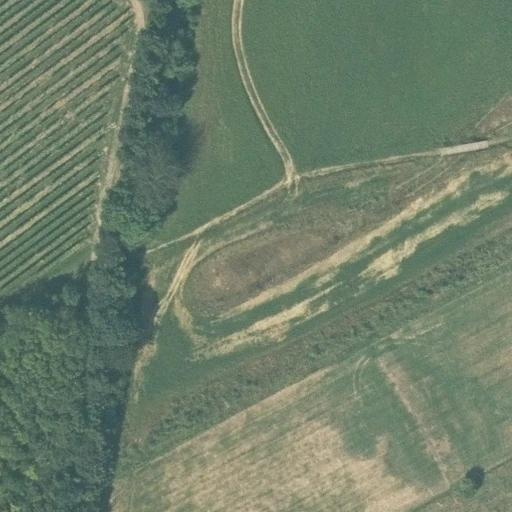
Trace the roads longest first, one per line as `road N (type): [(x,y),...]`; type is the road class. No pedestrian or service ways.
road 1 (track): [(91,275),(139,41),(136,0)]
road 2 (track): [(73,511),(91,275)]
